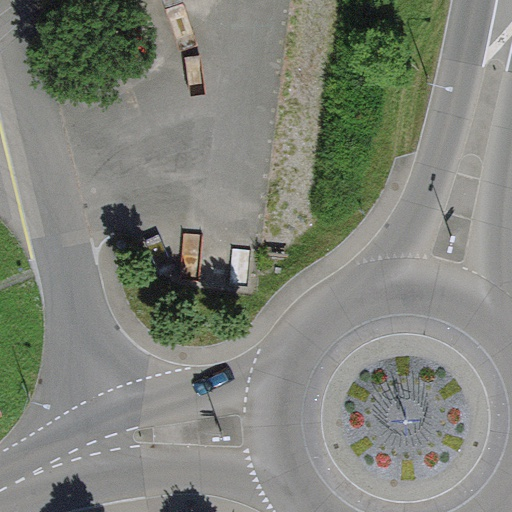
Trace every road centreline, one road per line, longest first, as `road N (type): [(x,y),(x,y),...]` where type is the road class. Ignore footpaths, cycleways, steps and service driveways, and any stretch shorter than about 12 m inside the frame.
road 1 (residential): [(106,443),(6,0)]
road 2 (primary): [(476,0),(443,139),(392,257),(367,293)]
road 3 (primary): [(503,328),(495,254),(511,149)]
road 4 (primary): [(367,293),(321,319),(294,350),(279,388),(277,429)]
road 5 (residential): [(277,429),(179,431),(106,443)]
road 6 (primary): [(503,328),(437,291),(367,293)]
